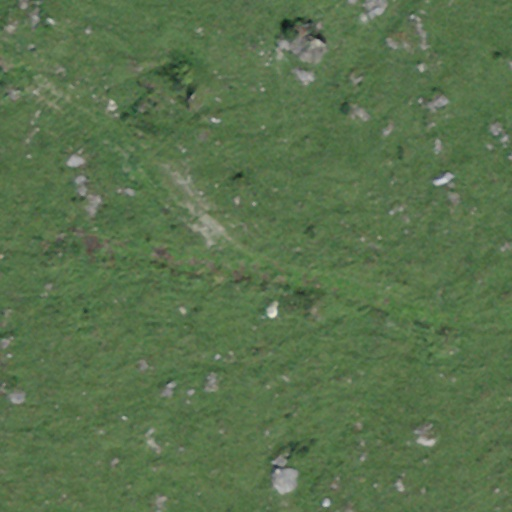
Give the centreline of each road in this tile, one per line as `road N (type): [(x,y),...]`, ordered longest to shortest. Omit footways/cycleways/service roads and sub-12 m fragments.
road 1 (track): [(0,54),(244,259),(277,277),(439,314),(511,321)]
road 2 (track): [(309,511),(439,314)]
